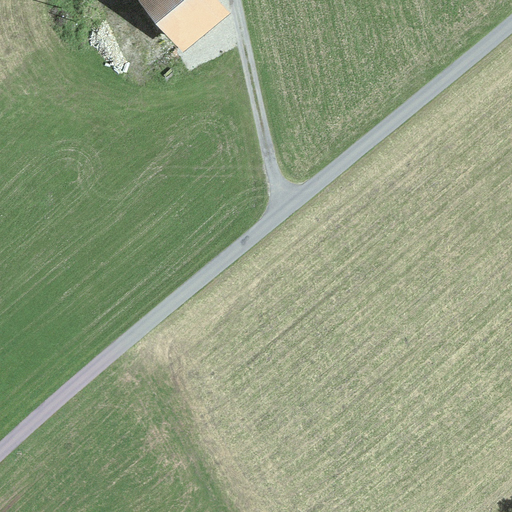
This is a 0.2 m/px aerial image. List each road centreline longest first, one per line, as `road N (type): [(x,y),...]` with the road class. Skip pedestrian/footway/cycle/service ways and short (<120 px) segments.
road 1 (unclassified): [(511,23),(0,456)]
road 2 (track): [(232,0),(282,212)]
